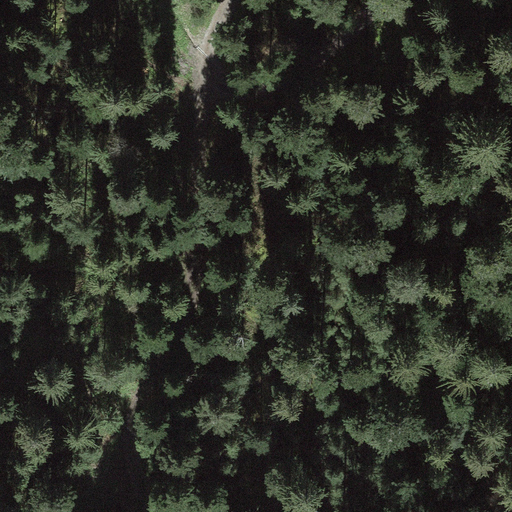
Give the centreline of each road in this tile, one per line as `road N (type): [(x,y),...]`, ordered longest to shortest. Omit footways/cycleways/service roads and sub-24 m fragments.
road 1 (track): [(148,511),(129,430),(198,280),(202,101)]
road 2 (track): [(394,0),(300,67),(202,101)]
